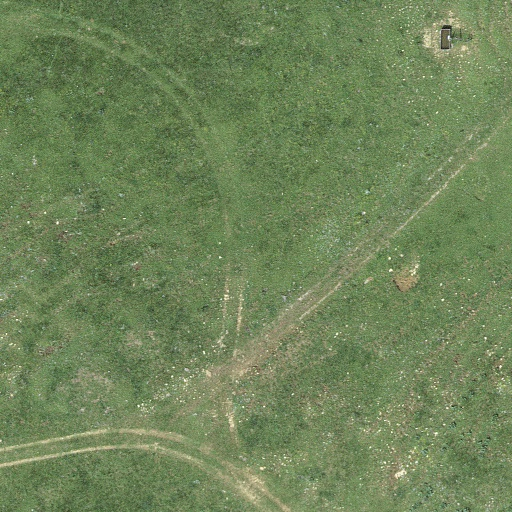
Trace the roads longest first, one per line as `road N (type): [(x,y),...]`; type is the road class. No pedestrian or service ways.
road 1 (track): [(511,108),(342,277),(236,365),(229,419),(236,457),(288,511)]
road 2 (track): [(236,365),(202,405),(131,437),(0,463)]
road 3 (track): [(131,437),(203,454),(256,485)]
